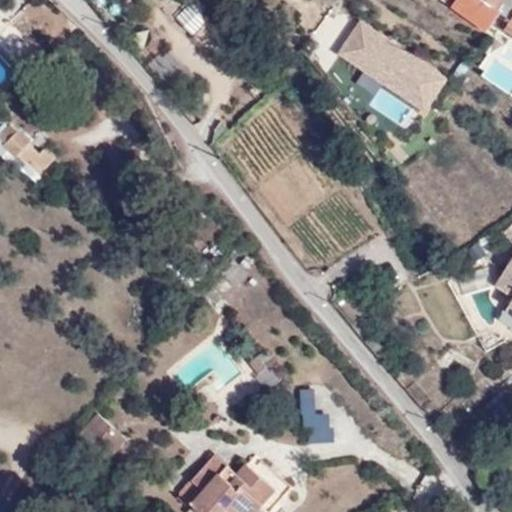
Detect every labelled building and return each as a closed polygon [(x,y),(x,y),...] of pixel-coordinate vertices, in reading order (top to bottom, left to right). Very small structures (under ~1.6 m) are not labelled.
[(465,9),(471,0),(459,0),(457,3),(465,9)] [(511,0),(471,0),(465,9),(491,28),(502,15),(511,22),(511,23),(510,26),(511,27),(511,0)] [(491,28),(465,9),(457,3),(454,9),(488,33),(491,28)] [(335,54),(426,111),(448,76),(357,19),(335,54)] [(380,86),(368,100),(400,128),(412,114),(380,86)] [(0,138),(0,154),(6,159),(15,150),(29,164),(42,176),(56,160),(46,151),(42,155),(32,146),(34,143),(13,124),(0,138)] [(6,159),(22,172),(29,164),(15,150),(6,159)] [(221,272),(238,285),(248,272),(232,258),(221,272)] [(511,292),(511,303),(511,304),(511,260),(498,282),(511,292)] [(267,364),(257,351),(247,359),(258,373),(267,364)] [(330,386),(301,386),(302,442),(331,441),(330,386)] [(79,434),(81,436),(96,419),(99,415),(97,413),(79,434)] [(81,436),(109,460),(127,438),(99,415),(96,419),(81,436)] [(246,463),(238,474),(232,481),(221,473),(227,465),(213,454),(181,495),(201,511),(254,511),(274,488),(246,463)] [(232,481),(238,474),(227,465),(221,473),(232,481)]
